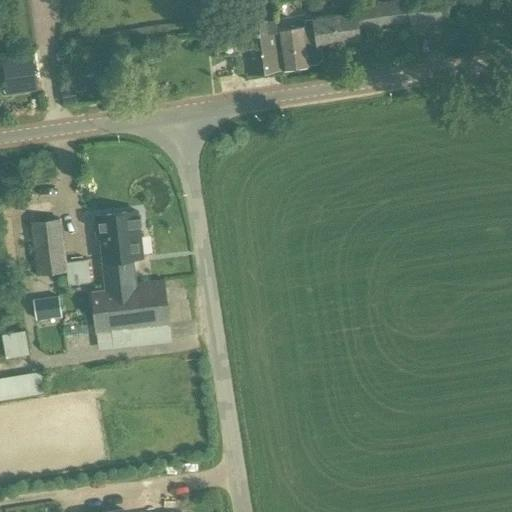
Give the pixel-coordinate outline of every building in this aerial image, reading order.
[(314,25),(278,30),(284,69),(312,65),(309,48),(362,40),(360,29),(408,22),(409,26),(447,20),(444,0),(405,0),(406,0),(356,8),(356,10),(312,17),(314,25)] [(242,7),(233,8),(209,11),(216,56),(238,53),(238,50),(243,49),(243,50),(240,51),(243,69),(246,71),(246,74),(282,68),(282,69),(284,69),(278,30),(277,19),(244,23),(242,7)] [(99,57),(62,63),(64,74),(101,68),(99,57)] [(7,94),(35,90),(31,58),(13,61),(2,62),(7,94)] [(13,189),(0,190),(0,200),(0,204),(15,202),(13,189)] [(107,286),(91,289),(96,333),(111,331),(113,348),(171,340),(163,279),(136,283),(133,258),(144,256),(138,210),(95,216),(97,236),(101,236),(107,286)] [(61,220),(31,224),(36,275),(67,271),(61,220)] [(60,320),(58,306),(34,310),(36,323),(60,320)] [(87,324),(63,327),(64,339),(88,336),(87,324)] [(4,330),(7,357),(30,354),(27,328),(4,330)] [(42,369),(0,375),(0,399),(46,392),(42,369)]
